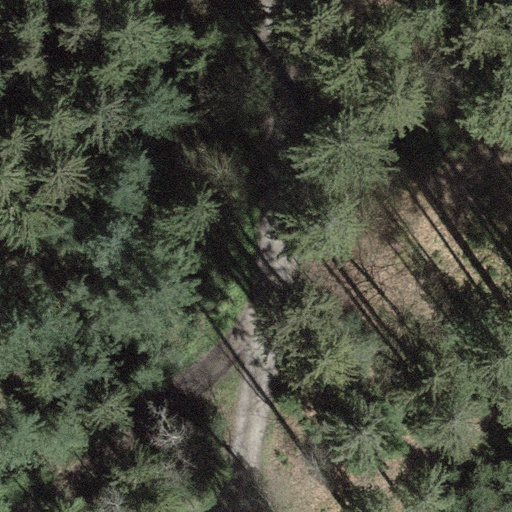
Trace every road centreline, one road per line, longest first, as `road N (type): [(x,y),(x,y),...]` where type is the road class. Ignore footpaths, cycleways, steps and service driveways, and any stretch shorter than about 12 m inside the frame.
road 1 (track): [(258,0),(265,48),(259,308),(214,511)]
road 2 (track): [(19,511),(259,308)]
